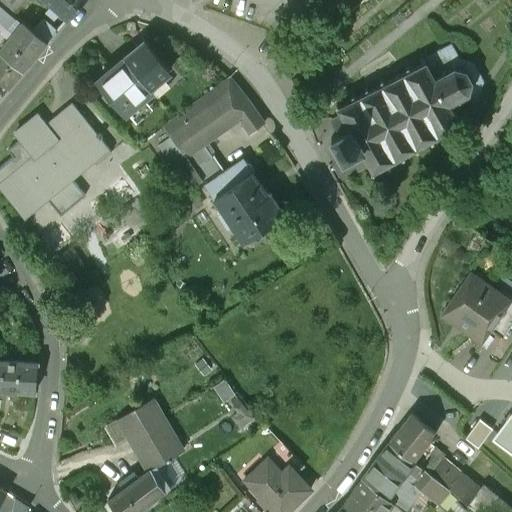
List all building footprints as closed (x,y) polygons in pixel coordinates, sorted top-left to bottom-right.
[(22,5),(16,0),(0,0),(0,4),(14,16),(22,5)] [(44,0),(68,20),(85,0),(44,0)] [(0,29),(1,30),(11,16),(0,8),(0,29)] [(56,33),(41,20),(33,30),(47,43),(56,33)] [(32,61),(48,43),(47,43),(33,30),(24,22),(0,50),(0,52),(23,73),(32,61)] [(144,41),(125,60),(153,91),(158,97),(170,86),(163,77),(170,71),(144,41)] [(458,54),(452,41),(420,58),(418,64),(412,67),(409,63),(406,64),(408,70),(400,74),(399,70),(395,72),(397,76),(387,81),(385,77),(382,79),(384,83),(372,89),(369,85),(366,87),(368,92),(358,97),(356,92),(353,94),(355,98),(343,105),(339,103),(338,106),(343,109),(347,114),(333,120),(342,135),(334,139),(344,161),(353,157),(361,171),(371,166),(374,170),(373,175),(376,175),(377,171),(389,166),(390,169),(393,168),(392,164),(401,158),(404,162),(407,160),(405,156),(416,150),(418,153),(421,152),(420,148),(430,142),(433,146),(435,144),(434,140),(443,135),(444,138),(448,136),(446,132),(452,129),(455,132),(457,128),(455,126),(456,120),(470,119),(481,111),(475,102),(481,79),(470,61),(458,54)] [(23,73),(0,52),(0,78),(10,88),(23,73)] [(96,82),(125,116),(153,91),(125,60),(123,58),(96,82)] [(236,85),(168,133),(178,146),(185,156),(205,142),(240,118),(251,132),(265,123),(236,85)] [(98,134),(73,103),(47,124),(39,115),(15,134),(20,141),(8,150),(14,157),(0,167),(0,187),(25,219),(27,218),(25,215),(47,197),(61,215),(86,195),(72,177),(94,159),(97,164),(112,152),(101,138),(103,137),(100,133),(98,134)] [(222,166),(205,142),(185,156),(202,180),(222,166)] [(185,156),(178,146),(165,154),(170,162),(163,167),(183,194),(202,180),(185,156)] [(268,195),(252,172),(228,187),(213,197),(222,210),(218,213),(225,223),(228,227),(232,224),(243,241),(281,215),(279,212),(282,210),(271,193),(268,195)] [(219,175),(205,185),(213,197),(228,187),(219,175)] [(69,243),(53,253),(68,278),(84,267),(69,243)] [(471,273),(442,315),(476,339),(486,326),(490,329),(510,301),(471,273)] [(38,365),(0,362),(0,392),(35,395),(38,365)] [(183,449),(153,397),(118,418),(130,438),(149,470),(155,466),(163,461),(167,459),(168,460),(172,457),(172,456),(183,449)] [(511,411),(492,438),(511,453),(511,411)] [(390,441),(413,460),(435,432),(412,413),(390,441)] [(118,418),(104,426),(116,446),(130,438),(118,418)] [(413,460),(390,441),(379,456),(405,477),(420,489),(436,504),(449,490),(419,465),(413,460)] [(305,465),(284,444),(269,458),(289,479),(296,472),(297,473),(305,465)] [(446,455),(435,446),(419,465),(449,490),(475,511),(511,511),(511,510),(484,487),(481,490),(444,458),(446,455)] [(405,477),(379,456),(363,479),(405,511),(416,497),(399,484),(405,477)] [(269,458),(268,457),(244,480),(274,511),(286,511),(311,489),(297,473),(296,472),(289,479),(269,458)] [(177,482),(163,461),(155,466),(170,487),(177,482)] [(149,470),(137,478),(134,474),(124,481),(127,486),(109,499),(119,511),(136,511),(170,487),(155,466),(149,470)] [(405,511),(363,479),(347,501),(359,511),(405,511)] [(25,511),(29,507),(18,499),(12,509),(17,511),(25,511)] [(180,511),(172,500),(157,511),(180,511)] [(345,511),(359,511),(347,501),(341,508),(345,511)]
